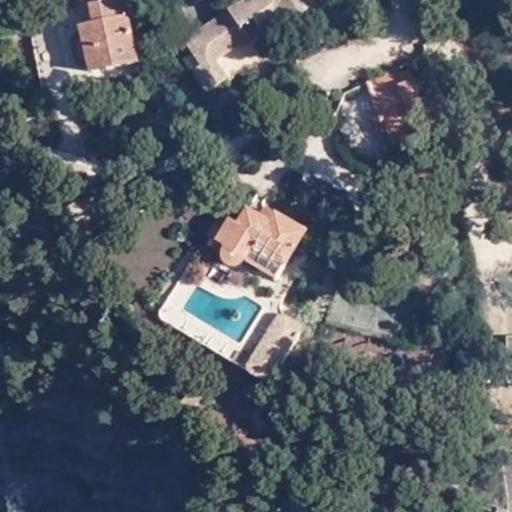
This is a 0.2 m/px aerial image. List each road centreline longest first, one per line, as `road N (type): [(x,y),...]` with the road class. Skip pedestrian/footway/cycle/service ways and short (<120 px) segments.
road 1 (unknown): [(320,77),(318,139),(353,156),(435,171),(465,210),(511,213)]
road 2 (residential): [(401,0),(404,41),(320,77)]
